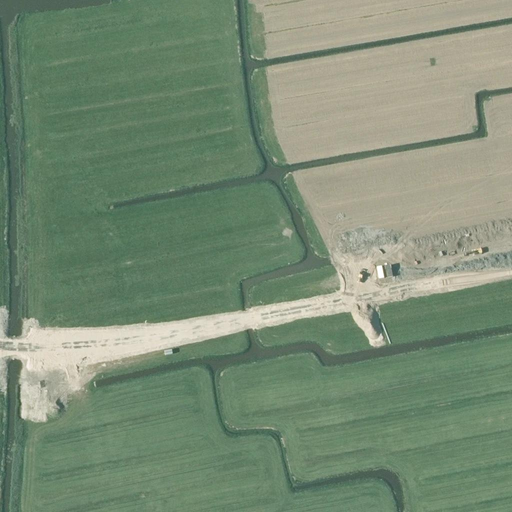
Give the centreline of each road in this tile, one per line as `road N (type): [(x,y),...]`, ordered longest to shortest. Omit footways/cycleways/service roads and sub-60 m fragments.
road 1 (residential): [(261,0),(273,116),(359,299)]
road 2 (unclassified): [(172,335),(359,299)]
road 3 (unclassified): [(0,362),(76,360),(172,335)]
road 4 (unclassified): [(172,335),(0,338)]
road 5 (residential): [(359,299),(511,272)]
road 6 (residential): [(511,348),(392,370)]
